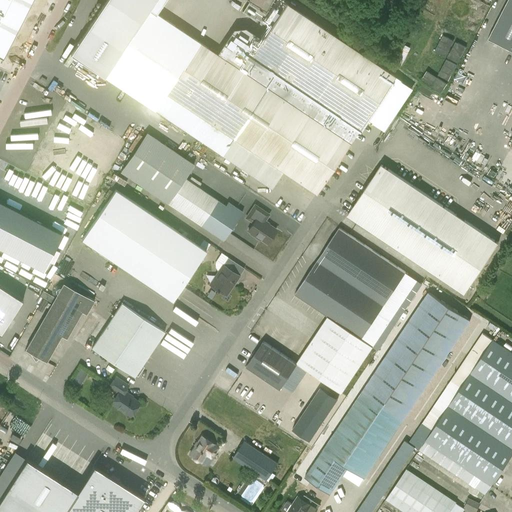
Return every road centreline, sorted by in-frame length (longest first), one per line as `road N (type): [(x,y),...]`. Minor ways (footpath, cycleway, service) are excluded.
road 1 (unclassified): [(153,461),(323,205)]
road 2 (unclassified): [(153,461),(0,363)]
road 3 (unclassified): [(0,124),(63,0)]
